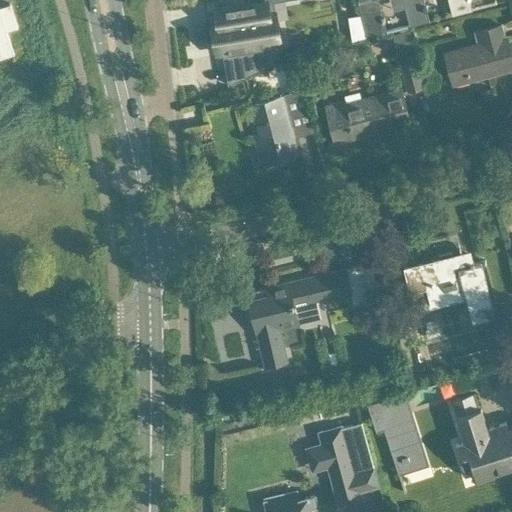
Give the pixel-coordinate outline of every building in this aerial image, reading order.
[(217,21),(211,22),(215,42),(220,41),(222,52),(228,85),(272,63),(269,45),(280,43),(276,20),(270,21),(269,12),(267,2),(273,1),(280,0),(265,0),(265,1),(215,9),(217,21)] [(357,0),(367,36),(388,31),(379,0),(357,0)] [(404,0),(411,24),(430,19),(424,0),(404,0)] [(449,0),(453,15),(471,10),(468,0),(449,0)] [(0,57),(13,54),(6,29),(17,26),(12,8),(0,10),(0,57)] [(445,52),(448,65),(453,84),(511,68),(511,58),(506,37),(504,37),(501,25),(476,31),(479,43),(445,52)] [(392,34),(398,54),(415,50),(409,30),(392,34)] [(416,59),(401,63),(409,89),(423,85),(416,59)] [(291,92),(303,89),(296,60),(284,63),(291,92)] [(326,106),(329,116),(334,135),(351,131),(352,136),(378,130),(378,133),(410,125),(401,90),(345,105),(344,101),(326,106)] [(281,97),(271,99),(252,105),(260,133),(256,134),(263,163),(296,155),(281,97)] [(406,268),(411,287),(427,283),(432,302),(464,294),(470,318),(492,313),(480,261),(474,263),(473,261),(471,261),(470,256),(441,264),(440,259),(404,267),(404,269),(406,268)] [(265,366),(284,361),(287,360),(280,328),(298,323),(294,307),(352,294),(345,268),(266,287),(268,294),(248,299),(265,366)] [(496,350),(499,360),(511,356),(511,354),(510,346),(496,350)] [(428,403),(456,394),(451,377),(423,385),(428,403)] [(456,443),(457,448),(463,467),(472,464),(477,480),(494,474),(494,473),(511,466),(511,425),(507,427),(506,422),(487,428),(480,407),(477,408),(472,394),(452,400),(457,415),(456,415),(464,440),(456,443)] [(393,396),(366,405),(374,432),(382,429),(392,460),(418,451),(406,415),(400,417),(393,396)] [(341,424),(318,431),(322,444),(329,442),(334,463),(328,464),(339,504),(362,498),(359,491),(378,485),(361,420),(342,426),(341,424)] [(297,491),(265,498),(267,511),(318,511),(315,495),(299,499),(297,491)]
